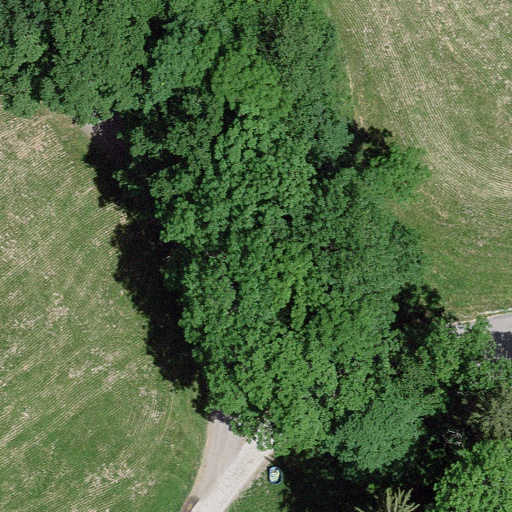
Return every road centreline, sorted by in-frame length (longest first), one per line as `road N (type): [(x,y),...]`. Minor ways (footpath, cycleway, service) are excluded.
road 1 (track): [(211,511),(239,427),(147,191),(0,0)]
road 2 (track): [(239,427),(409,355),(511,342)]
